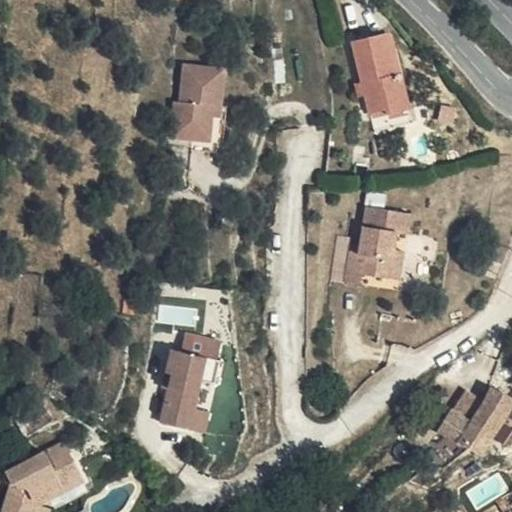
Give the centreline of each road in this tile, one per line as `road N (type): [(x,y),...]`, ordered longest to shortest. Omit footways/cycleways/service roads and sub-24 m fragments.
road 1 (residential): [(179,511),(347,424),(498,310),(511,287)]
road 2 (tertiary): [(412,0),(484,74),(511,91)]
